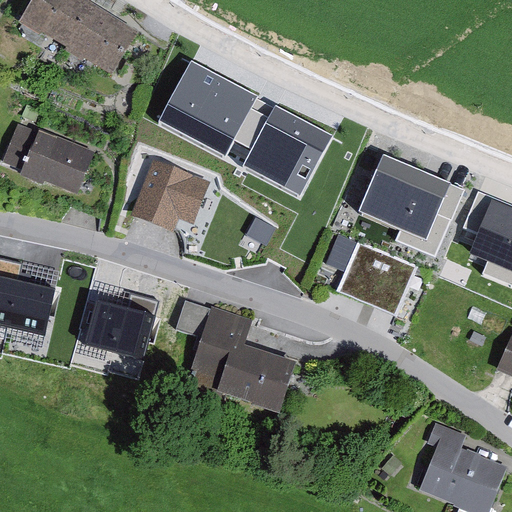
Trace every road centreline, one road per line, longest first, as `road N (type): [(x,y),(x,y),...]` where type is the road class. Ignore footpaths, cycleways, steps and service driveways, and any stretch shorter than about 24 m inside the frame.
road 1 (residential): [(0,223),(111,248),(334,326),(395,355),(511,431)]
road 2 (residential): [(149,0),(293,81),(511,174)]
